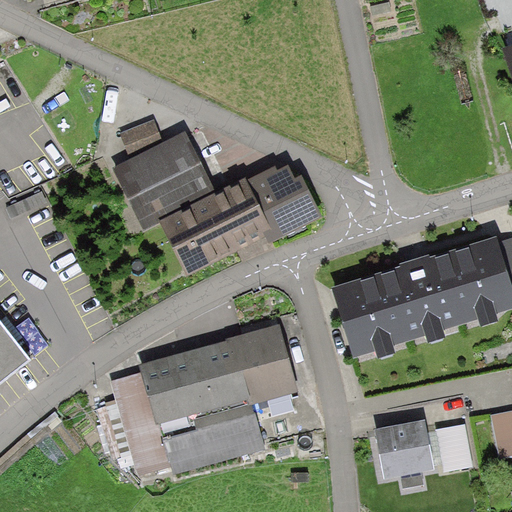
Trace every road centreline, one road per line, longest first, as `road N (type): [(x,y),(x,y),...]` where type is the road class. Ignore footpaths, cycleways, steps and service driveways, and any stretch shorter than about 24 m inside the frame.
road 1 (residential): [(0,13),(300,158),(338,187),(357,234)]
road 2 (residential): [(0,437),(149,321),(290,257)]
road 3 (residential): [(347,511),(331,384),(290,257)]
road 4 (residential): [(396,220),(347,0)]
road 5 (residential): [(396,220),(511,185)]
